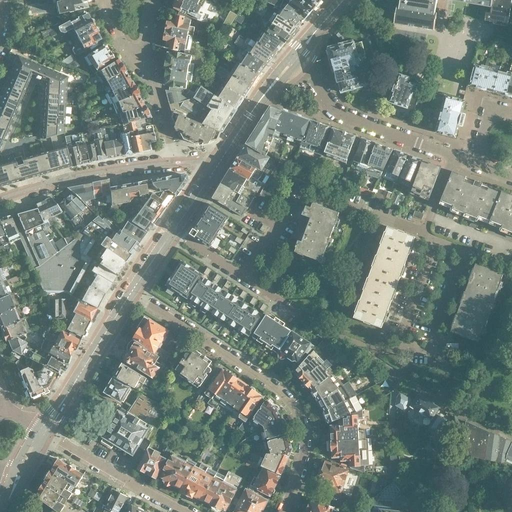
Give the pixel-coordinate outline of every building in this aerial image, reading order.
[(51,0),(53,3),(55,3),(58,14),(67,12),(68,13),(73,12),(73,11),(87,8),(84,0),(51,0)] [(176,0),(173,5),(174,8),(178,10),(178,11),(181,12),(182,10),(183,10),(183,9),(188,12),(188,13),(199,19),(201,15),(199,14),(206,0),(176,0)] [(262,0),(284,9),(285,9),(298,14),(305,20),(313,10),(301,0),(262,0)] [(301,0),(313,10),(322,0),(321,0),(301,0)] [(435,13),(436,0),(399,0),(398,7),(397,7),(396,6),(393,24),(434,31),(437,13),(435,13)] [(448,0),(482,6),(491,7),(490,14),(485,13),(484,21),(493,22),(492,24),(507,27),(511,0),(448,0)] [(264,17),(273,23),(292,35),(298,28),(280,16),(269,9),(264,17)] [(284,9),(280,16),(298,28),(305,20),(298,14),(285,9),(284,9)] [(226,20),(232,24),(237,14),(231,10),(226,20)] [(259,26),(267,32),(285,43),(292,35),(273,23),(257,12),(255,15),(261,23),(259,26)] [(69,21),(57,27),(51,31),(53,35),(60,32),(63,33),(68,41),(72,38),(72,39),(94,27),(93,27),(94,26),(95,22),(93,20),(89,19),(86,14),(81,17),(80,16),(77,17),(77,18),(70,22),(69,21)] [(169,30),(169,31),(193,36),(194,36),(195,27),(190,26),(192,20),(185,18),(186,17),(176,15),(176,17),(176,18),(172,17),(171,22),(170,21),(168,30),(169,30)] [(48,23),(50,27),(59,22),(57,18),(48,23)] [(94,27),(72,39),(76,45),(73,47),(72,50),(74,54),(77,55),(82,52),(83,49),(85,48),(100,39),(97,34),(98,34),(98,33),(98,30),(97,28),(94,27)] [(243,32),(251,37),(253,33),(245,28),(243,32)] [(285,43),(267,32),(263,29),(255,40),(258,42),(276,53),(285,43)] [(193,36),(169,31),(167,39),(168,39),(167,45),(171,46),(171,48),(176,49),(176,50),(179,51),(179,49),(185,51),(190,52),(193,52),(194,49),(190,48),(193,36)] [(235,43),(241,47),(249,53),(249,52),(267,64),(276,53),(258,42),(257,43),(247,37),(246,39),(240,35),(237,40),(235,43)] [(333,48),(330,49),(330,50),(333,59),(332,60),(333,66),(334,66),(335,72),(364,63),(374,60),(373,58),(369,59),(367,60),(365,54),(362,42),(355,43),(355,41),(332,48),(333,48)] [(86,55),(87,56),(83,58),(89,67),(89,66),(93,72),(95,70),(96,71),(104,66),(104,64),(110,60),(110,59),(112,57),(110,53),(109,53),(106,48),(106,45),(103,44),(102,46),(90,54),(90,53),(86,55)] [(238,62),(241,64),(259,75),(267,64),(249,52),(249,53),(241,47),(234,58),(238,62)] [(165,69),(193,73),(195,64),(191,63),(192,55),(178,53),(174,52),(174,53),(169,52),(167,59),(165,61),(164,66),(165,69)] [(0,95),(0,186),(32,178),(70,166),(63,142),(67,77),(17,55),(0,95)] [(387,57),(376,60),(378,66),(389,63),(387,57)] [(118,59),(100,70),(95,73),(100,83),(124,71),(118,59)] [(364,63),(335,72),(337,76),(336,76),(338,82),(339,82),(342,91),(342,93),(352,90),(353,90),(364,87),(367,87),(367,85),(369,84),(366,73),(366,72),(365,66),(375,64),(374,60),(364,63)] [(238,62),(231,73),(252,86),(259,75),(241,64),(238,62)] [(475,65),(469,86),(477,88),(481,89),(488,68),(475,65)] [(216,72),(216,73),(225,78),(226,76),(228,77),(223,84),(244,98),(252,86),(231,73),(229,75),(228,74),(229,72),(219,66),(216,72)] [(488,68),(481,89),(485,90),(494,92),(500,71),(488,68)] [(166,79),(165,79),(164,83),(165,83),(165,84),(170,85),(169,91),(188,94),(190,90),(187,89),(188,81),(192,82),(193,73),(165,69),(165,75),(166,78),(166,79)] [(124,71),(100,83),(106,93),(130,82),(124,71)] [(500,71),(494,92),(501,94),(505,96),(511,74),(500,71)] [(408,77),(399,74),(389,102),(408,108),(416,85),(415,84),(416,81),(408,78),(408,77)] [(130,82),(106,93),(112,103),(137,93),(131,82),(130,82)] [(211,87),(208,90),(237,109),(244,98),(223,84),(218,92),(211,87)] [(223,133),(230,121),(237,109),(208,90),(202,86),(197,93),(194,98),(212,109),(203,124),(221,132),(223,133)] [(188,94),(169,91),(166,90),(170,103),(179,104),(194,98),(197,93),(195,93),(190,90),(188,94)] [(137,93),(112,103),(112,104),(116,114),(143,105),(137,94),(138,94),(137,93)] [(445,95),(441,108),(462,113),(465,101),(456,99),(457,98),(445,95)] [(179,104),(170,103),(172,111),(172,114),(173,117),(175,112),(203,124),(212,109),(194,98),(179,104)] [(417,101),(414,110),(420,112),(422,103),(417,101)] [(143,105),(116,114),(117,114),(118,114),(121,124),(144,119),(150,118),(143,105)] [(88,112),(85,106),(78,109),(81,115),(88,112)] [(271,106),(252,135),(247,143),(267,155),(269,147),(274,135),(282,110),(271,106)] [(441,108),(438,120),(459,126),(462,127),(466,114),(462,113),(441,108)] [(287,112),(288,112),(283,110),(282,110),(274,135),(269,147),(274,148),(276,144),(274,143),(275,138),(278,139),(279,137),(287,140),(296,115),(287,112)] [(175,112),(173,117),(179,129),(179,130),(180,130),(182,134),(184,136),(185,138),(188,140),(191,142),(191,143),(193,143),(205,145),(210,144),(218,140),(223,133),(221,132),(203,124),(175,112)] [(91,119),(88,113),(81,115),(83,122),(91,119)] [(296,115),(287,140),(292,142),(293,141),(301,144),(310,120),(301,117),(301,116),(297,115),(296,115)] [(144,120),(135,122),(142,152),(149,150),(150,149),(149,143),(155,142),(152,125),(146,127),(145,127),(144,120)] [(301,144),(300,147),(309,151),(311,148),(315,149),(309,166),(310,166),(316,168),(317,168),(325,145),(323,145),(327,134),(330,127),(323,125),(324,124),(310,120),(301,144)] [(437,128),(436,132),(435,132),(456,138),(459,126),(438,120),(436,128),(437,128)] [(135,122),(127,124),(133,154),(142,152),(135,122)] [(119,132),(119,135),(120,139),(124,155),(133,154),(127,124),(122,125),(124,131),(119,132)] [(354,143),(356,137),(356,136),(355,136),(349,134),(343,132),(334,129),(334,128),(331,135),(330,135),(327,143),(323,156),(345,164),(350,165),(356,148),(357,144),(354,143)] [(97,161),(106,159),(101,131),(100,130),(91,132),(92,134),(97,133),(98,141),(93,142),(94,144),(97,161)] [(101,131),(106,159),(115,157),(111,135),(110,135),(109,130),(101,131)] [(113,134),(111,135),(115,157),(124,155),(120,139),(116,140),(115,134),(113,134)] [(80,146),(76,146),(80,164),(88,162),(85,145),(84,140),(83,135),(80,136),(80,146)] [(69,136),(64,137),(71,166),(80,164),(76,146),(72,148),(71,146),(69,136)] [(359,144),(353,161),(351,167),(357,169),(359,171),(363,172),(366,172),(367,169),(368,165),(376,143),(367,140),(362,138),(359,144)] [(88,139),(84,140),(85,145),(88,162),(97,161),(94,144),(90,145),(88,139)] [(246,145),(239,157),(256,167),(256,168),(262,171),(270,176),(273,171),(265,166),(269,159),(266,157),(267,155),(247,143),(246,145)] [(368,165),(367,169),(372,171),(372,174),(372,176),(378,178),(380,177),(381,175),(383,170),(391,155),(392,155),(394,150),(376,143),(368,165)] [(393,156),(386,171),(399,176),(408,155),(400,152),(395,150),(393,156)] [(408,155),(399,176),(414,183),(423,161),(422,161),(423,160),(418,158),(418,159),(408,155)] [(239,157),(231,169),(247,179),(249,180),(251,177),(264,185),(269,176),(262,171),(256,168),(256,167),(239,157)] [(293,162),(281,157),(278,163),(291,168),(293,162)] [(423,161),(414,183),(413,186),(412,191),(414,192),(414,193),(427,197),(430,198),(441,167),(423,160),(423,161)] [(278,164),(274,170),(260,195),(270,201),(275,194),(271,191),(281,174),(283,171),(279,168),(281,165),(278,164)] [(231,169),(222,184),(235,191),(238,186),(256,195),(259,196),(265,186),(264,185),(251,177),(249,180),(247,179),(231,169)] [(453,171),(441,201),(452,205),(450,210),(452,212),(476,221),(478,221),(480,216),(502,225),(500,230),(501,231),(511,235),(511,194),(502,191),(501,193),(482,185),(483,183),(476,180),(475,182),(465,178),(466,177),(453,171)] [(176,176),(145,182),(147,194),(151,193),(152,193),(159,192),(162,191),(166,191),(174,195),(185,181),(184,176),(182,175),(176,176)] [(346,176),(342,186),(345,188),(347,188),(351,178),(346,176)] [(108,180),(100,181),(101,196),(103,206),(106,205),(105,201),(106,201),(106,196),(110,195),(109,189),(108,180)] [(100,181),(92,183),(93,198),(101,196),(100,181)] [(145,182),(127,185),(128,198),(133,197),(138,196),(138,197),(140,196),(143,195),(143,194),(147,194),(145,182)] [(92,183),(83,185),(85,201),(89,200),(93,199),(93,198),(92,183)] [(337,196),(341,187),(332,183),(328,193),(337,196)] [(222,184),(213,198),(243,217),(256,195),(238,186),(235,191),(222,184)] [(78,197),(78,198),(82,202),(85,205),(90,203),(89,200),(85,201),(83,185),(66,188),(78,197)] [(127,185),(109,189),(110,195),(111,205),(128,202),(129,202),(128,198),(127,185)] [(370,197),(372,191),(361,186),(359,193),(370,197)] [(376,192),(374,198),(387,203),(391,193),(385,190),(383,195),(376,192)] [(401,204),(405,195),(393,190),(389,198),(401,204)] [(151,193),(149,198),(159,204),(165,208),(174,195),(166,191),(162,191),(160,195),(158,198),(152,193),(151,193)] [(71,194),(64,200),(77,214),(81,210),(84,214),(87,217),(91,213),(89,211),(85,207),(76,198),(71,194)] [(159,204),(149,198),(146,196),(144,199),(141,196),(138,197),(133,197),(132,198),(142,206),(158,217),(165,208),(159,204)] [(51,197),(42,202),(50,218),(53,225),(57,223),(54,216),(62,212),(57,205),(51,197)] [(137,214),(136,214),(151,226),(158,217),(142,206),(132,198),(127,205),(134,209),(133,211),(137,214)] [(64,200),(57,205),(62,212),(69,221),(76,230),(84,221),(77,214),(64,200)] [(35,205),(36,208),(42,221),(43,224),(44,226),(48,224),(49,226),(53,225),(50,218),(42,202),(35,205)] [(321,261),(339,213),(313,203),(311,207),(306,206),(303,214),(308,216),(309,213),(313,214),(302,242),(299,241),(295,251),(321,261)] [(229,217),(209,204),(203,214),(223,227),(229,217)] [(120,214),(130,222),(146,232),(151,226),(136,214),(137,214),(133,211),(134,209),(127,205),(120,214)] [(21,213),(10,216),(11,219),(18,233),(20,238),(34,270),(39,266),(60,250),(45,230),(44,226),(43,224),(42,221),(36,208),(31,210),(32,211),(21,214),(21,213)] [(424,214),(415,210),(412,216),(422,220),(424,214)] [(223,227),(203,214),(196,224),(217,237),(223,227)] [(118,236),(120,232),(138,244),(146,232),(130,222),(127,220),(123,216),(119,223),(114,223),(106,215),(104,218),(102,220),(118,236)] [(10,216),(0,218),(0,224),(6,238),(8,241),(9,243),(20,238),(18,233),(11,219),(10,216)] [(88,224),(105,237),(131,254),(138,244),(120,232),(118,236),(102,220),(97,216),(91,221),(88,224)] [(0,224),(0,244),(3,245),(4,249),(10,247),(9,243),(8,241),(6,238),(0,224)] [(81,232),(99,245),(125,262),(131,254),(105,237),(88,224),(81,232)] [(217,237),(196,224),(190,234),(210,247),(217,237)] [(388,227),(377,257),(354,317),(381,328),(404,267),(415,237),(388,227)] [(72,239),(71,235),(64,239),(66,244),(72,239)] [(60,250),(39,266),(34,270),(44,293),(62,294),(67,294),(68,295),(69,295),(86,263),(80,260),(79,244),(66,245),(60,250)] [(98,245),(86,262),(88,264),(86,268),(108,281),(111,283),(116,275),(125,262),(98,245)] [(202,275),(181,261),(181,262),(179,261),(176,261),(173,266),(174,268),(176,270),(174,273),(195,286),(202,275)] [(476,263),(463,297),(450,332),(478,342),(504,273),(476,263)] [(79,281),(89,286),(94,289),(95,288),(105,294),(107,290),(104,287),(106,284),(108,281),(86,268),(79,281)] [(195,286),(174,273),(166,285),(169,286),(167,288),(167,291),(172,294),(175,293),(176,291),(187,298),(195,286)] [(198,303),(211,283),(204,278),(204,279),(201,277),(203,275),(202,275),(195,286),(187,298),(188,299),(189,297),(192,298),(191,299),(192,300),(198,303)] [(6,280),(0,282),(0,297),(9,294),(11,293),(8,286),(6,280)] [(71,295),(80,300),(97,308),(98,305),(97,305),(102,296),(103,296),(105,294),(95,288),(94,289),(89,286),(79,281),(71,295)] [(208,310),(221,289),(215,285),(214,285),(211,284),(212,283),(211,283),(198,303),(198,304),(199,303),(202,305),(201,306),(202,306),(208,310)] [(218,316),(231,296),(225,291),(224,292),(222,290),(222,289),(221,289),(208,310),(209,310),(212,311),(211,312),(212,312),(212,315),(216,318),(218,316)] [(9,294),(0,297),(0,313),(18,306),(19,305),(17,300),(16,301),(13,293),(11,293),(9,294)] [(228,323),(242,302),(241,302),(238,300),(231,296),(218,316),(218,319),(222,321),(224,320),(225,321),(225,320),(228,322),(228,323)] [(65,315),(65,299),(62,299),(49,299),(49,316),(57,316),(57,319),(65,319),(65,315)] [(72,312),(75,313),(90,321),(97,308),(80,300),(79,299),(72,312)] [(238,329),(252,309),(251,308),(251,309),(248,307),(248,306),(242,302),(228,323),(228,325),(232,328),(234,327),(235,327),(238,328),(238,329)] [(18,306),(0,313),(0,326),(1,328),(25,318),(23,313),(21,314),(18,306)] [(249,335),(262,316),(258,313),(252,309),(238,329),(239,329),(238,332),(242,334),(244,333),(245,334),(245,333),(249,335)] [(75,313),(72,319),(71,321),(85,329),(90,321),(75,313)] [(266,314),(262,320),(252,336),(260,341),(261,339),(270,345),(269,347),(278,353),(280,350),(280,349),(288,336),(291,331),(292,331),(266,314)] [(147,346),(146,347),(156,354),(175,366),(178,361),(158,349),(160,346),(159,345),(160,344),(164,346),(172,334),(144,316),(137,327),(140,329),(140,330),(138,331),(136,335),(136,337),(135,339),(147,346)] [(25,318),(1,328),(3,333),(1,336),(3,340),(6,340),(6,341),(8,340),(16,337),(28,332),(25,324),(27,323),(25,318)] [(71,321),(66,330),(81,337),(85,329),(71,321)] [(30,331),(54,343),(63,348),(71,352),(72,349),(74,350),(80,340),(75,338),(61,330),(56,340),(54,339),(55,338),(53,337),(53,336),(38,328),(30,331)] [(280,350),(278,353),(279,354),(281,359),(285,358),(286,358),(288,358),(293,361),(295,360),(296,359),(299,361),(305,352),(307,354),(314,346),(292,332),(291,331),(288,336),(280,349),(280,350)] [(327,335),(324,339),(316,347),(321,352),(332,341),(334,339),(327,335)] [(16,337),(8,340),(12,350),(12,351),(21,355),(21,354),(21,355),(28,358),(31,352),(24,348),(27,343),(16,337)] [(36,347),(47,353),(67,364),(69,355),(71,352),(63,348),(54,343),(42,337),(36,347)] [(146,347),(145,348),(136,342),(131,350),(127,351),(124,356),(125,360),(152,376),(151,377),(154,379),(154,378),(158,380),(163,371),(164,372),(167,368),(157,361),(160,356),(156,354),(146,347)] [(28,358),(45,367),(58,374),(61,375),(67,364),(34,347),(28,358)] [(184,358),(176,369),(176,370),(175,372),(193,384),(198,388),(199,386),(200,386),(208,375),(206,374),(207,372),(208,373),(210,372),(212,370),(211,368),(208,366),(212,361),(195,349),(191,354),(188,352),(186,353),(185,355),(186,357),(186,358),(185,359),(184,358)] [(351,350),(349,352),(342,359),(345,364),(355,357),(355,356),(358,355),(351,350)] [(12,351),(10,354),(18,360),(21,355),(21,354),(21,355),(12,351)] [(303,380),(304,380),(325,362),(314,351),(295,371),(299,375),(299,377),(301,380),(303,380)] [(15,363),(19,371),(19,372),(18,374),(19,377),(21,377),(23,380),(21,382),(24,387),(26,387),(27,389),(25,391),(27,396),(29,396),(30,398),(32,397),(33,398),(39,396),(39,394),(41,393),(33,373),(31,370),(29,368),(27,367),(19,360),(15,363)] [(31,365),(40,370),(53,387),(54,387),(61,375),(58,374),(45,367),(33,361),(31,365)] [(325,362),(304,380),(305,381),(305,383),(307,386),(309,386),(312,389),(330,376),(334,373),(335,372),(325,362)] [(367,362),(365,363),(355,370),(358,375),(370,367),(373,365),(367,362)] [(115,376),(135,388),(140,391),(144,383),(148,386),(149,386),(155,389),(158,384),(152,381),(147,378),(123,363),(119,369),(117,369),(115,373),(116,375),(115,376)] [(31,370),(33,373),(41,393),(43,395),(49,393),(53,387),(40,370),(31,365),(29,368),(31,370)] [(384,371),(373,365),(368,369),(377,384),(388,378),(391,376),(384,371)] [(219,374),(213,382),(214,382),(209,389),(205,386),(196,400),(200,403),(206,394),(212,398),(208,403),(216,409),(220,404),(223,399),(237,379),(236,378),(236,376),(233,374),(231,375),(223,369),(221,372),(219,371),(218,373),(219,374)] [(330,376),(312,389),(313,390),(312,393),(314,396),(316,396),(319,400),(342,386),(344,385),(334,373),(330,376)] [(394,386),(397,381),(391,377),(386,379),(388,382),(394,386)] [(131,388),(114,378),(106,391),(124,402),(132,389),(131,388)] [(237,379),(223,399),(220,404),(231,411),(234,407),(248,387),(237,379)] [(342,386),(319,400),(319,401),(318,402),(321,408),(323,407),(325,411),(356,395),(358,393),(355,389),(350,381),(344,385),(342,386)] [(248,387),(234,407),(231,411),(238,416),(245,421),(240,427),(244,430),(250,422),(248,420),(253,412),(254,412),(262,401),(260,400),(262,397),(255,392),(255,389),(252,387),(249,387),(248,387)] [(435,415),(438,410),(437,410),(439,407),(418,394),(417,396),(416,396),(412,402),(411,401),(412,399),(400,392),(397,397),(396,405),(405,411),(409,405),(410,406),(409,407),(431,421),(426,429),(438,436),(447,420),(444,418),(439,415),(437,417),(435,415)] [(105,436),(101,441),(112,448),(115,443),(133,453),(143,436),(152,441),(168,409),(141,393),(126,416),(119,412),(104,436),(105,436)] [(345,401),(325,411),(325,412),(324,414),(325,418),(328,419),(329,422),(339,419),(351,414),(363,408),(356,395),(345,401)] [(254,418),(253,419),(250,422),(258,428),(261,424),(264,426),(279,416),(276,413),(277,411),(276,409),(272,405),(271,403),(269,402),(267,402),(266,401),(254,418)] [(331,427),(332,440),(359,439),(366,439),(365,429),(359,429),(359,425),(359,415),(352,415),(351,414),(339,419),(339,424),(335,424),(335,426),(333,426),(331,427)] [(279,416),(264,426),(266,432),(260,433),(262,440),(288,433),(287,432),(288,430),(287,427),(286,427),(284,420),(282,419),(281,420),(279,416)] [(453,419),(449,434),(461,438),(466,421),(454,416),(453,419)] [(466,421),(461,438),(461,439),(460,452),(462,454),(468,456),(485,459),(489,432),(466,421)] [(215,433),(210,430),(206,436),(212,439),(215,433)] [(485,459),(497,462),(499,437),(489,432),(485,459)] [(288,436),(268,441),(263,443),(266,451),(271,450),(271,453),(288,455),(289,452),(291,451),(292,449),(290,443),(291,441),(291,438),(289,437),(288,436)] [(499,437),(497,462),(505,464),(506,461),(506,459),(506,458),(507,455),(506,455),(511,442),(499,437)] [(206,446),(210,449),(214,441),(210,438),(206,446)] [(359,439),(332,440),(330,441),(328,446),(330,451),(332,451),(333,456),(335,457),(337,457),(337,460),(339,460),(339,461),(350,460),(350,468),(363,472),(363,467),(369,467),(368,439),(359,439)] [(155,450),(149,447),(138,467),(139,468),(139,470),(142,472),(144,471),(150,474),(151,477),(153,478),(155,477),(157,478),(167,458),(172,449),(168,446),(162,456),(161,455),(162,453),(156,449),(155,450)] [(257,464),(261,465),(261,466),(275,472),(281,474),(281,473),(283,473),(285,469),(284,467),(286,461),(286,459),(288,455),(271,453),(267,453),(264,458),(260,457),(257,464)] [(170,461),(162,476),(166,479),(165,481),(166,484),(170,486),(174,485),(183,489),(195,465),(196,462),(188,458),(187,461),(173,454),(173,455),(171,455),(168,460),(170,461)] [(54,467),(51,471),(69,483),(75,486),(76,487),(83,477),(83,476),(84,474),(76,470),(76,467),(72,464),(69,465),(59,459),(58,460),(55,460),(53,464),(54,467)] [(334,490),(341,493),(342,493),(350,468),(347,467),(346,468),(340,467),(340,469),(331,466),(331,464),(325,462),(324,467),(320,468),(319,472),(320,477),(318,485),(325,487),(326,489),(326,491),(331,493),(332,491),(334,490)] [(195,465),(183,489),(181,492),(192,498),(194,495),(202,500),(214,477),(217,472),(201,464),(199,468),(195,465)] [(250,485),(253,486),(262,491),(270,495),(271,494),(273,494),(275,490),(274,488),(279,479),(277,476),(272,473),(273,472),(271,471),(270,471),(262,467),(257,478),(255,477),(250,485)] [(46,479),(44,483),(62,495),(61,495),(68,498),(69,499),(73,493),(71,492),(75,486),(69,483),(51,471),(49,470),(44,478),(46,479)] [(214,477),(202,500),(211,504),(210,505),(212,508),(217,511),(220,510),(222,508),(225,510),(231,499),(231,500),(235,492),(235,491),(242,478),(229,471),(226,476),(217,472),(214,477)] [(405,511),(403,511),(392,510),(394,499),(396,494),(401,491),(397,486),(400,483),(396,479),(393,481),(362,507),(356,511),(405,511)] [(62,495),(44,483),(41,484),(38,488),(39,490),(36,495),(60,511),(61,511),(65,505),(64,504),(68,498),(61,495),(62,495)] [(249,484),(247,488),(246,490),(247,490),(234,511),(261,511),(267,501),(259,496),(262,491),(253,486),(250,485),(249,484)] [(117,511),(127,497),(115,490),(104,511),(105,511),(111,511),(113,510),(116,511),(117,511)] [(84,502),(74,496),(72,501),(81,506),(84,502)] [(341,511),(335,509),(334,509),(334,507),(316,500),(315,501),(311,500),(307,510),(310,511),(341,511)] [(355,511),(362,506),(346,500),(343,507),(355,511)]
